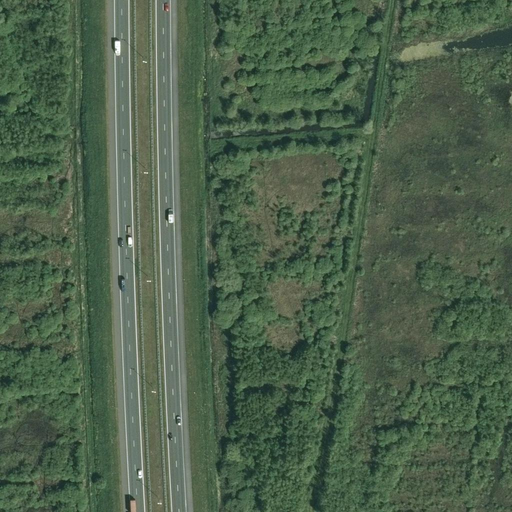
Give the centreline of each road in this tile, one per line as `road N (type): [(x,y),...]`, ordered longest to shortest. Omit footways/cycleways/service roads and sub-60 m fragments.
road 1 (track): [(310,511),(391,0)]
road 2 (motorway): [(180,511),(161,0)]
road 3 (motorway): [(120,0),(136,511)]
